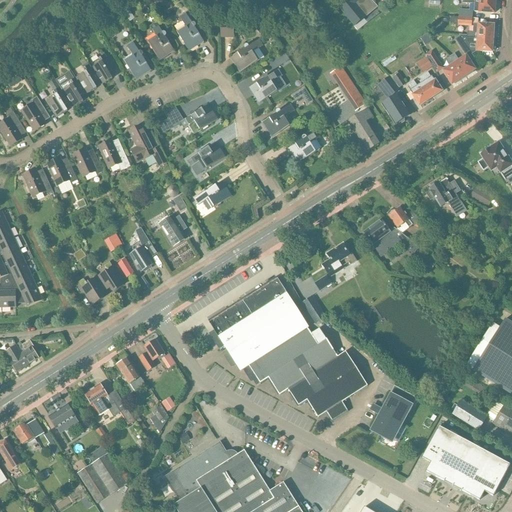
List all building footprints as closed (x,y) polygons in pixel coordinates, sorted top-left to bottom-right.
[(343,0),(335,8),(353,29),(355,27),(358,31),(367,23),(364,19),(370,14),(377,8),(370,0),(343,0)] [(494,14),(495,1),(481,0),(463,0),(463,4),(475,5),(474,12),(479,13),(494,14)] [(186,14),(180,18),(186,28),(178,34),(189,51),(204,42),(195,28),(196,26),(195,25),(194,24),(192,24),(186,14)] [(458,17),(458,25),(472,26),(472,18),(458,17)] [(260,22),(254,26),(259,34),(266,30),(260,22)] [(163,33),(162,33),(156,24),(150,27),(157,38),(148,43),(159,61),(174,51),(165,37),(166,36),(166,34),(164,33),(163,33)] [(467,37),(493,39),(494,26),(474,24),(473,33),(467,33),(467,36),(467,37)] [(233,25),(220,25),(220,38),(227,38),(234,38),(234,34),(233,25)] [(346,48),(336,34),(335,35),(334,33),(332,34),(332,33),(327,37),(331,43),(339,53),(346,48)] [(468,48),(472,55),(477,51),(492,52),(493,39),(467,37),(467,36),(460,36),(468,48)] [(245,49),(230,58),(240,73),(248,67),(258,61),(264,58),(258,48),(262,46),(258,40),(248,47),(248,46),(247,46),(246,46),(245,46),(244,47),(244,48),(244,49),(245,49)] [(140,53),(139,53),(133,43),(128,47),(135,57),(125,63),(136,80),(151,71),(142,57),(143,55),(143,53),(141,52),(140,53)] [(450,57),(463,77),(475,70),(470,62),(475,59),(472,55),(468,48),(463,51),(466,57),(459,61),(455,54),(450,57)] [(425,55),(427,58),(433,67),(436,71),(442,67),(432,51),(425,55)] [(47,53),(42,57),(46,64),(52,60),(47,53)] [(285,53),(269,64),(274,71),(290,61),(285,53)] [(101,61),(90,68),(96,77),(102,86),(112,79),(106,70),(112,67),(104,55),(99,58),(101,61)] [(443,71),(446,76),(452,85),(463,77),(450,57),(445,60),(450,67),(443,71)] [(433,67),(427,58),(417,64),(423,73),(433,67)] [(85,72),(75,78),(82,89),(86,95),(97,89),(91,80),(96,77),(90,68),(89,65),(83,69),(85,72)] [(366,105),(341,67),(330,74),(355,112),(366,105)] [(264,79),(250,88),(259,103),(268,98),(277,92),(271,82),(280,77),(282,76),(278,70),(268,77),(266,76),(265,76),(264,78),(264,79)] [(429,89),(434,97),(441,91),(436,83),(432,76),(431,77),(428,72),(420,78),(422,80),(420,82),(421,83),(417,86),(422,94),(429,89)] [(400,74),(394,78),(391,80),(399,89),(406,84),(400,74)] [(389,77),(377,86),(387,99),(399,91),(389,77)] [(46,101),(52,110),(57,118),(68,112),(62,102),(67,99),(62,91),(53,78),(47,81),(56,95),(46,101)] [(62,91),(67,99),(73,108),(83,102),(77,93),(82,89),(75,78),(69,82),(71,85),(62,91)] [(410,91),(414,97),(420,106),(434,97),(429,89),(422,94),(417,86),(413,81),(408,85),(411,90),(410,91)] [(302,98),(307,105),(313,102),(305,88),(292,96),(295,102),(302,98)] [(396,95),(381,104),(395,125),(397,124),(400,125),(405,122),(405,119),(410,116),(396,95)] [(21,111),(29,124),(34,132),(47,125),(40,114),(45,111),(37,97),(31,100),(33,103),(21,111)] [(168,120),(154,127),(159,136),(172,129),(181,124),(184,129),(188,127),(193,135),(200,131),(209,125),(218,120),(209,105),(194,114),(194,113),(193,113),(192,113),(191,113),(191,114),(190,114),(190,115),(190,116),(191,116),(184,121),(177,110),(175,107),(163,112),(166,117),(168,120)] [(276,112),(276,114),(262,123),(272,138),(290,126),(284,117),(294,110),(291,105),(280,112),(279,111),(277,111),(276,112)] [(6,112),(8,116),(9,118),(0,124),(0,130),(11,147),(23,139),(16,129),(22,125),(11,108),(6,112)] [(373,118),(368,110),(348,122),(367,152),(381,144),(367,122),(373,118)] [(131,150),(135,159),(137,163),(153,155),(159,167),(168,163),(155,138),(150,141),(142,125),(129,132),(137,147),(131,150)] [(302,138),(302,140),(288,149),(298,164),(322,149),(316,140),(320,137),(316,131),(306,138),(305,137),(303,137),(302,138)] [(98,147),(102,156),(108,169),(118,165),(121,171),(130,167),(123,149),(117,152),(112,141),(98,147)] [(198,154),(198,155),(188,161),(192,167),(202,161),(207,169),(225,158),(215,143),(201,152),(200,151),(198,151),(197,153),(198,154)] [(481,155),(484,160),(479,164),(484,172),(490,169),(493,173),(498,169),(509,186),(511,183),(511,164),(504,152),(498,144),(481,155)] [(343,152),(339,145),(332,150),(336,157),(343,152)] [(103,172),(101,167),(97,158),(91,161),(86,149),(73,155),(83,178),(97,172),(98,175),(103,172)] [(180,154),(175,158),(178,163),(184,159),(180,154)] [(78,181),(75,176),(71,167),(65,169),(60,158),(47,164),(58,187),(71,181),(72,184),(78,181)] [(47,195),(53,192),(46,178),(41,181),(36,169),(22,175),(33,198),(46,192),(47,195)] [(456,195),(460,192),(454,182),(450,185),(447,181),(448,180),(447,180),(446,179),(429,190),(430,191),(426,194),(430,201),(434,198),(440,208),(447,203),(451,209),(454,214),(464,207),(456,195)] [(204,191),(204,193),(205,193),(194,199),(198,206),(209,199),(214,208),(232,196),(222,182),(208,191),(208,190),(207,190),(205,190),(204,191)] [(167,191),(166,192),(167,193),(167,195),(168,196),(169,197),(171,198),(172,198),(174,198),(175,198),(176,197),(177,196),(178,195),(179,194),(179,193),(179,192),(179,190),(178,189),(178,188),(176,187),(175,186),(174,186),(173,186),(172,186),(170,186),(169,187),(168,188),(167,189),(167,191)] [(476,187),(469,198),(488,209),(494,198),(476,187)] [(190,193),(185,197),(188,201),(193,197),(190,193)] [(495,199),(491,203),(498,210),(502,207),(495,199)] [(389,216),(395,224),(399,229),(405,224),(409,229),(413,226),(400,208),(389,216)] [(0,308),(16,308),(16,303),(25,303),(28,308),(43,301),(2,212),(0,213),(0,279),(1,279),(1,288),(0,287),(0,308)] [(161,227),(173,247),(186,239),(181,232),(187,229),(179,217),(174,220),(174,219),(161,227)] [(373,226),(364,233),(370,241),(373,246),(382,257),(391,250),(401,243),(402,246),(409,241),(410,240),(402,234),(396,230),(394,229),(392,230),(392,231),(390,232),(381,221),(373,226)] [(428,237),(432,231),(419,221),(415,227),(428,237)] [(130,224),(120,228),(125,240),(135,235),(130,224)] [(144,234),(138,237),(140,242),(147,239),(144,234)] [(116,235),(104,241),(111,253),(122,246),(116,235)] [(150,243),(131,255),(141,271),(143,270),(145,272),(151,268),(150,266),(152,265),(149,260),(147,257),(155,252),(150,243)] [(343,267),(349,263),(351,265),(356,262),(352,254),(350,256),(343,245),(327,255),(330,261),(322,266),(330,277),(344,268),(343,267)] [(437,264),(421,251),(415,259),(431,272),(437,264)] [(125,259),(117,264),(126,278),(134,273),(125,259)] [(98,278),(106,291),(111,288),(113,292),(124,285),(116,273),(118,271),(112,262),(105,267),(108,272),(98,278)] [(331,284),(327,277),(316,284),(321,291),(327,287),(328,289),(332,286),(331,284)] [(100,294),(106,291),(98,278),(87,285),(83,279),(76,284),(82,294),(84,293),(92,305),(103,298),(100,294)] [(283,289),(282,287),(277,279),(276,279),(256,293),(287,341),(307,328),(308,328),(283,289)] [(501,285),(493,282),(490,290),(498,293),(501,285)] [(72,289),(68,292),(76,305),(81,302),(72,289)] [(256,293),(234,307),(265,355),(287,341),(256,293)] [(316,324),(326,318),(313,297),(303,303),(316,324)] [(240,371),(244,369),(265,355),(234,307),(210,322),(209,322),(215,332),(211,334),(211,333),(210,334),(220,349),(224,346),(229,354),(225,356),(232,367),(236,364),(240,371)] [(511,324),(505,320),(500,327),(493,323),(466,366),(511,395),(511,324)] [(280,395),(288,390),(337,357),(319,329),(311,335),(307,328),(287,341),(265,355),(244,369),(252,382),(254,381),(257,385),(260,383),(260,384),(269,378),(280,395)] [(21,343),(15,346),(28,365),(38,359),(32,348),(34,347),(30,341),(22,345),(21,343)] [(145,348),(148,353),(139,358),(148,372),(157,366),(155,363),(165,357),(155,341),(145,348)] [(16,373),(28,365),(15,346),(14,346),(8,349),(3,352),(6,357),(16,373)] [(332,421),(348,411),(342,402),(367,386),(345,352),(337,357),(288,390),(299,407),(307,401),(318,418),(326,412),(332,421)] [(174,365),(169,357),(161,362),(166,370),(174,365)] [(145,385),(133,367),(128,358),(117,366),(129,385),(130,384),(134,392),(145,385)] [(464,386),(481,396),(485,388),(468,378),(464,386)] [(117,390),(121,387),(117,381),(113,384),(117,390)] [(98,415),(108,408),(114,417),(121,413),(128,425),(135,421),(121,400),(115,391),(107,396),(100,385),(84,394),(92,406),(93,406),(98,415)] [(396,433),(401,424),(405,415),(407,416),(417,398),(395,386),(391,394),(390,394),(385,404),(386,405),(384,411),(380,409),(377,414),(381,416),(377,423),(372,431),(383,437),(384,435),(390,438),(394,432),(396,433)] [(170,398),(161,403),(167,412),(176,407),(170,398)] [(452,415),(478,431),(486,417),(461,401),(452,415)] [(75,417),(73,414),(67,405),(49,417),(56,429),(58,428),(61,434),(78,423),(75,417)] [(151,411),(158,422),(167,416),(160,405),(151,411)] [(511,411),(505,407),(494,423),(505,430),(506,427),(511,430),(511,411)] [(14,431),(19,440),(23,445),(29,442),(30,444),(44,434),(36,420),(27,426),(26,424),(14,431)] [(101,427),(94,432),(98,440),(106,434),(101,427)] [(439,427),(422,458),(431,463),(426,472),(444,481),(444,482),(445,482),(445,481),(449,477),(456,481),(475,446),(439,427)] [(60,452),(49,433),(44,436),(49,444),(48,445),(55,456),(60,452)] [(186,433),(179,437),(183,445),(190,440),(186,433)] [(484,433),(480,439),(485,442),(489,436),(484,433)] [(0,444),(0,452),(5,461),(12,472),(22,465),(7,440),(0,444)] [(172,473),(164,478),(180,502),(174,505),(178,511),(216,511),(206,496),(231,479),(228,476),(237,470),(235,467),(249,458),(244,451),(231,459),(220,442),(172,473)] [(475,446),(456,481),(462,484),(462,490),(461,490),(461,491),(462,491),(480,501),(484,492),(493,497),(510,465),(475,446)] [(94,463),(78,474),(97,504),(127,485),(119,471),(103,448),(100,450),(104,457),(94,463)] [(231,479),(206,496),(216,511),(301,511),(283,483),(270,491),(249,458),(235,467),(237,470),(228,476),(231,479)] [(124,468),(119,471),(127,485),(132,481),(124,468)] [(26,495),(21,498),(24,504),(29,500),(26,495)] [(168,501),(159,507),(162,511),(163,511),(172,507),(168,501)]
